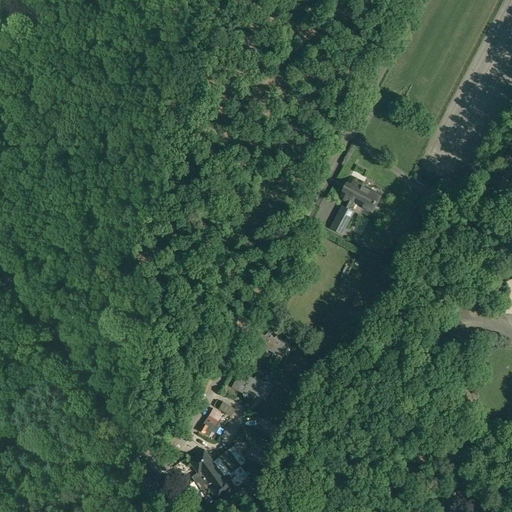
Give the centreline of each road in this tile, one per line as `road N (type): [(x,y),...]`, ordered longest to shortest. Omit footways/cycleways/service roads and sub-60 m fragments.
road 1 (unclassified): [(156,483),(418,0)]
road 2 (track): [(511,330),(454,317),(439,331),(331,511)]
road 3 (secondary): [(156,483),(0,273)]
